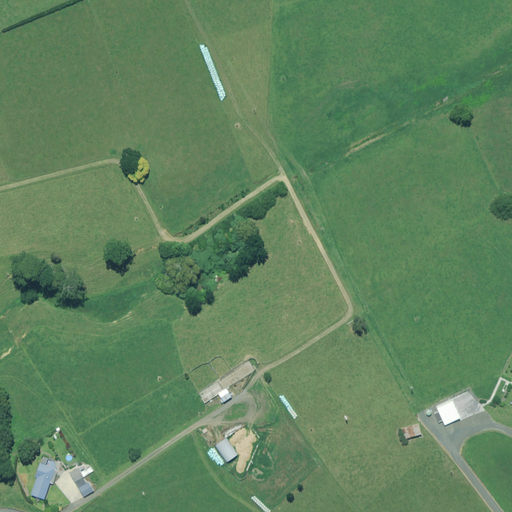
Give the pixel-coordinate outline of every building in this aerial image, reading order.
[(135,105),(130,107),(133,116),(138,114),(135,105)] [(129,108),(123,111),(126,119),(132,117),(129,108)] [(199,396),(205,404),(219,395),(224,402),(233,396),(228,389),(254,371),(248,362),(199,396)] [(459,419),(452,403),(442,407),(449,423),(459,419)] [(421,435),(418,424),(401,429),(404,440),(421,435)] [(238,455),(227,438),(216,446),(227,463),(238,455)] [(53,483),(57,471),(54,461),(43,457),(36,477),(37,478),(31,495),(44,500),(50,482),(53,483)] [(84,466),(79,469),(70,474),(84,497),(94,491),(89,482),(87,483),(84,477),(87,475),(84,470),(86,469),(84,466)]
